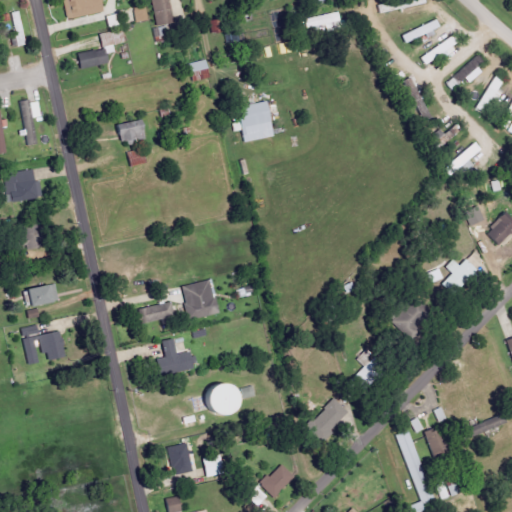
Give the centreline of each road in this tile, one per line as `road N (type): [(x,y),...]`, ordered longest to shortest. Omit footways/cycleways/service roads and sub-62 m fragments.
road 1 (residential): [(139,511),(39,0)]
road 2 (residential): [(293,511),(511,288)]
